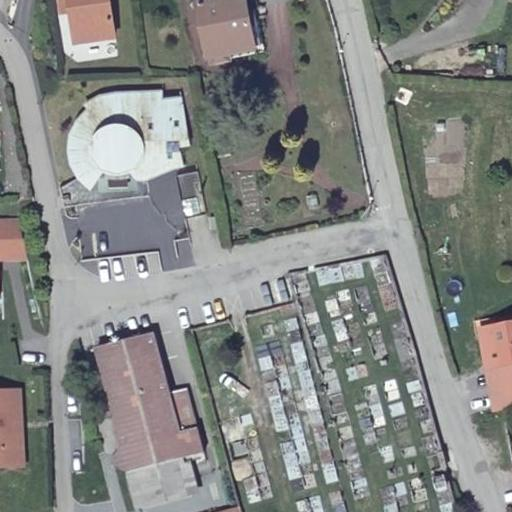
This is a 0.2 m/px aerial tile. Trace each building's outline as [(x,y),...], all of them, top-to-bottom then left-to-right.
[(69,0),(70,5),(72,19),(88,16),(90,33),(114,30),(109,0),(69,0)] [(254,45),(245,0),(197,0),(208,55),(212,54),(214,63),(231,59),(229,51),(254,45)] [(74,36),(90,33),(88,16),(72,19),(74,36)] [(96,177),(103,168),(131,167),(132,175),(136,178),(146,179),(146,166),(157,165),(157,170),(166,170),(183,165),(179,146),(191,142),(181,98),(160,101),(159,93),(115,94),(101,96),(83,106),(88,110),(79,120),(75,127),(71,135),(71,153),(78,172),(88,166),(96,177)] [(208,215),(199,165),(177,169),(186,219),(208,215)] [(0,258),(27,257),(18,219),(0,219),(0,258)] [(128,478),(131,491),(185,475),(181,461),(203,456),(185,391),(168,396),(152,338),(92,355),(121,452),(113,468),(128,478)] [(496,411),(511,407),(511,365),(487,371),(496,411)] [(0,465),(24,464),(20,388),(0,389),(0,465)] [(185,475),(131,491),(137,511),(148,511),(192,499),(185,475)]
